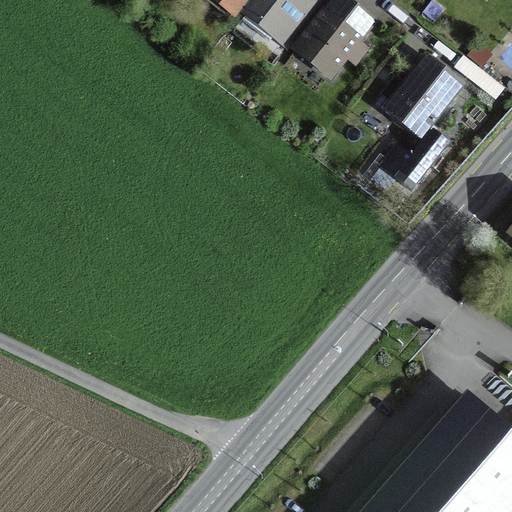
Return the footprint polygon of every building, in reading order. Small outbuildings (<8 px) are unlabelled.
[(214,0),(234,15),(245,0),(214,0)] [(257,0),(247,14),(286,45),(318,4),(313,0),(257,0)] [(334,0),(295,50),(331,78),(374,23),(344,0),(334,0)] [(460,86),(427,60),(388,110),(421,136),(460,86)] [(459,62),(451,73),(493,106),(501,95),(459,62)] [(421,136),(426,140),(413,158),(397,145),(380,167),(412,192),(450,144),(427,128),(421,136)] [(511,438),(471,402),(373,511),(496,511),(511,495),(511,438)]
